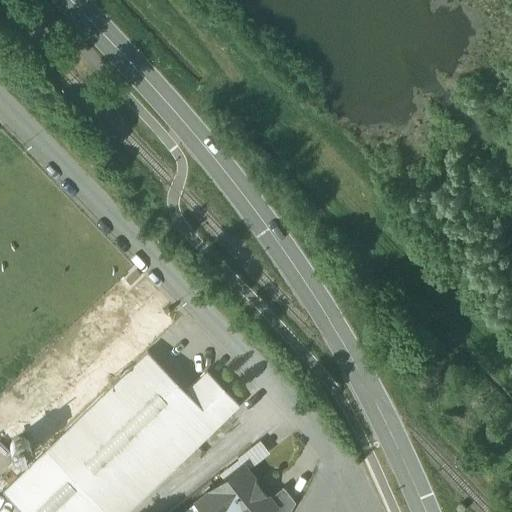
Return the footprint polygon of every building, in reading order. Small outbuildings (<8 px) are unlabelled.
[(136,274),(128,281),(131,284),(139,278),(136,274)] [(147,351),(2,491),(22,511),(127,511),(239,405),(207,371),(186,391),(147,351)] [(25,440),(23,439),(20,438),(18,439),(16,440),(14,440),(13,442),(11,444),(10,446),(10,449),(10,451),(11,453),(11,455),(13,456),(15,458),(16,458),(18,459),(21,459),(25,458),(27,457),(28,455),(29,454),(30,453),(31,451),(31,449),(30,446),(29,443),(27,441),(25,440)] [(242,465),(195,502),(203,511),(268,511),(275,506),(269,498),(242,465)] [(283,487),(269,498),(275,506),(268,511),(289,511),(295,503),(283,487)]
